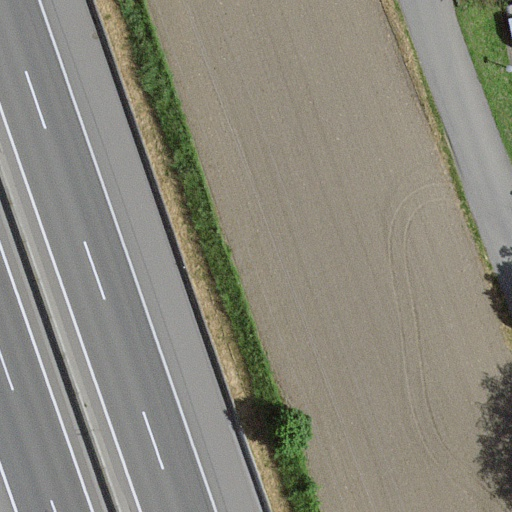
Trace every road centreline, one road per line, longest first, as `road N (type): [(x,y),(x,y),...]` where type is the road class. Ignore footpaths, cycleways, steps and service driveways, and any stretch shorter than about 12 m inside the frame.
road 1 (motorway): [(179,511),(2,0)]
road 2 (unclassified): [(421,0),(511,251)]
road 3 (motorway): [(0,350),(55,511)]
